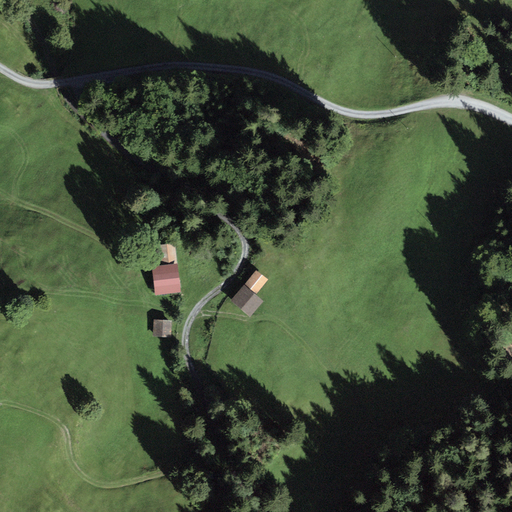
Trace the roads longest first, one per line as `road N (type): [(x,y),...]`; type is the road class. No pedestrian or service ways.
road 1 (track): [(19,0),(80,116),(184,186),(242,239),(242,260),(193,316),(184,339),(255,511)]
road 2 (unclassified): [(0,67),(51,84),(163,67),(245,71),(367,115),(465,104),(511,120)]
road 3 (track): [(237,476),(184,467),(97,483),(71,461),(51,416),(1,398)]
